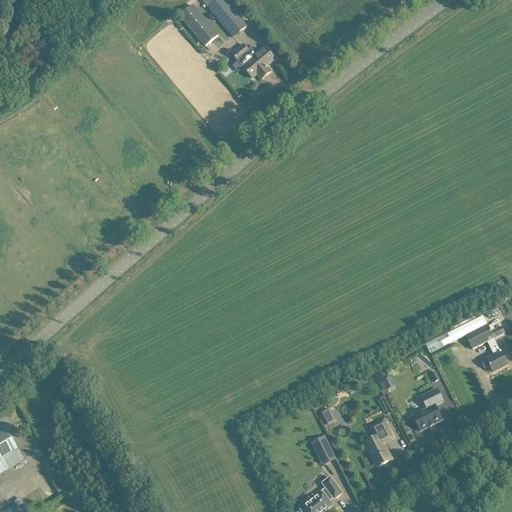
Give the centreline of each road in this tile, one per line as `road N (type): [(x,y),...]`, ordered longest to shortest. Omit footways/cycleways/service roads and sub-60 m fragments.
road 1 (tertiary): [(0,372),(356,65),(445,0)]
road 2 (track): [(379,511),(484,433)]
